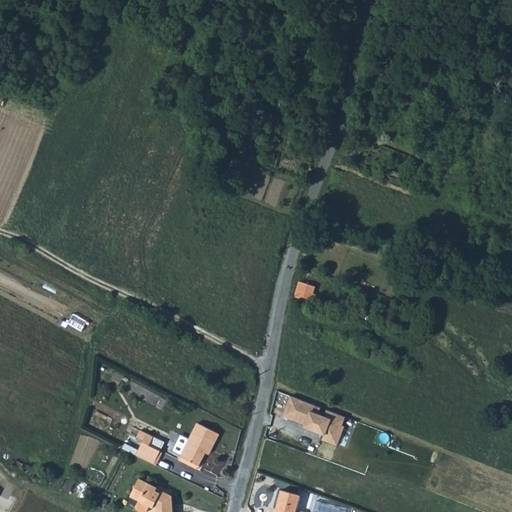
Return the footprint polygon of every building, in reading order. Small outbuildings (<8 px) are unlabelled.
[(294,297),(303,300),(305,294),(308,285),(299,282),(294,297)] [(305,294),(311,296),(314,288),(308,285),(305,294)] [(305,294),(303,300),(312,303),(314,298),(311,296),(305,294)] [(84,331),(89,322),(76,316),(71,325),(84,331)] [(339,447),(350,418),(292,397),(284,419),(326,436),(324,442),(339,447)] [(199,466),(206,453),(208,448),(212,450),(220,434),(198,423),(190,440),(182,457),(199,466)] [(149,434),(138,456),(156,465),(162,452),(151,446),(155,437),(149,434)] [(94,469),(89,480),(102,486),(107,476),(94,469)] [(141,479),(132,496),(141,501),(138,507),(139,510),(143,511),(149,511),(152,506),(155,508),(155,511),(173,511),(172,496),(167,494),(162,494),(158,491),(159,488),(141,479)] [(297,511),(302,497),(283,491),(278,510),(279,511),(278,511),(297,511)]
